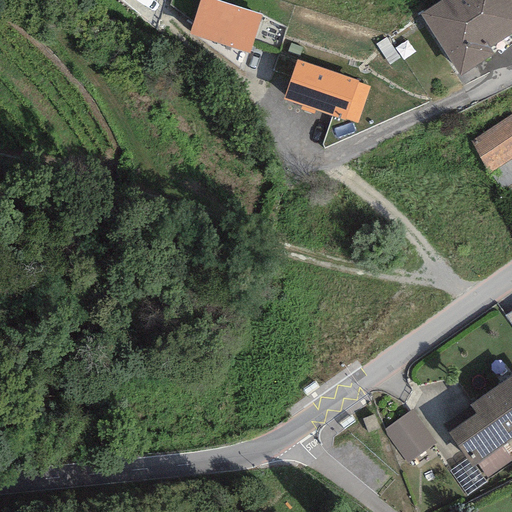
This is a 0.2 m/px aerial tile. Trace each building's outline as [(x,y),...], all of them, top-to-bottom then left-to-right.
[(261,15),(215,0),(198,0),(188,34),(248,54),(261,15)] [(511,33),(511,3),(510,0),(441,0),(419,14),(459,76),(493,55),(488,48),(511,33)] [(357,81),(296,60),(282,99),(344,121),(345,119),(357,123),(369,87),(356,83),(357,81)] [(511,157),(511,113),(468,141),(488,173),(511,157)] [(511,374),(468,405),(474,414),(447,433),(472,468),(511,439),(511,374)] [(435,443),(411,409),(383,430),(407,463),(435,443)]
